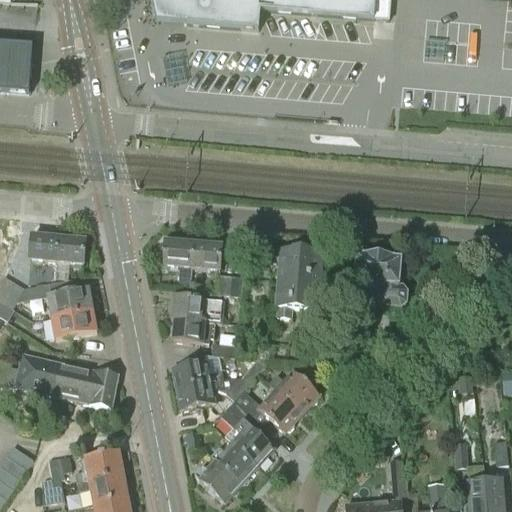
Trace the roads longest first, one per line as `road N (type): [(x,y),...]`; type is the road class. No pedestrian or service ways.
road 1 (residential): [(94,123),(511,161)]
road 2 (residential): [(502,243),(110,209)]
road 3 (residential): [(302,511),(328,464),(487,291),(502,243)]
road 4 (secondary): [(168,511),(110,209)]
road 5 (secondary): [(94,123),(71,0)]
